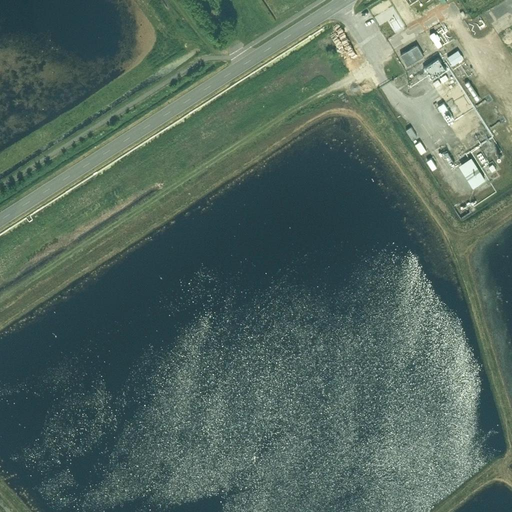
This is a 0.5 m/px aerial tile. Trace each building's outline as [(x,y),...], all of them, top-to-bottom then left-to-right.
[(438,47),(448,42),(441,28),(431,33),(438,47)] [(418,43),(400,54),(407,65),(425,55),(418,43)] [(448,56),(454,65),(465,57),(459,49),(448,56)] [(431,78),(447,69),(439,56),(424,65),(431,78)] [(442,85),(427,98),(433,104),(448,91),(442,85)] [(450,94),(436,104),(446,118),(460,108),(450,94)] [(471,156),(458,165),(472,186),(485,178),(471,156)]
